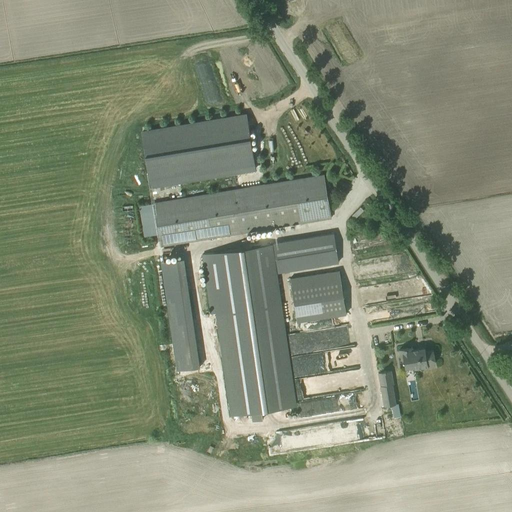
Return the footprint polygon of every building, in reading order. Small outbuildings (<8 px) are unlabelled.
[(246,114),(142,130),(152,187),(255,171),(246,114)] [(161,247),(332,218),(324,175),(154,205),(161,247)] [(144,236),(156,234),(151,204),(139,206),(144,236)] [(339,263),(334,234),(273,243),(273,244),(278,272),(339,263)] [(273,244),(207,254),(231,416),(251,413),(252,421),(262,419),(261,412),(296,406),(280,304),(258,307),(257,302),(281,299),(273,244)] [(291,278),(297,322),(347,314),(340,270),(291,278)] [(328,372),(357,368),(350,324),(296,332),(299,353),(302,353),(303,359),(305,359),(308,377),(329,373),(328,372)] [(414,369),(428,367),(427,364),(436,363),(434,351),(425,352),(425,348),(414,350),(413,347),(399,349),(400,360),(404,360),(405,368),(414,367),(414,369)] [(377,373),(385,406),(398,403),(391,370),(377,373)]
